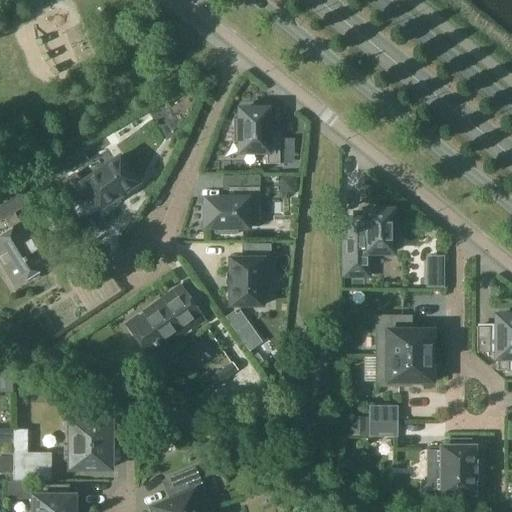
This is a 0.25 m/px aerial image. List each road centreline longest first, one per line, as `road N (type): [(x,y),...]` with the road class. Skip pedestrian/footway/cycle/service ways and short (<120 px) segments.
road 1 (residential): [(369,511),(228,440),(0,342)]
road 2 (secondary): [(263,0),(511,201)]
road 3 (residential): [(457,227),(455,354),(497,388),(503,510)]
road 4 (residential): [(238,49),(457,227)]
road 5 (residential): [(238,49),(157,276)]
road 6 (secondary): [(511,103),(380,0)]
